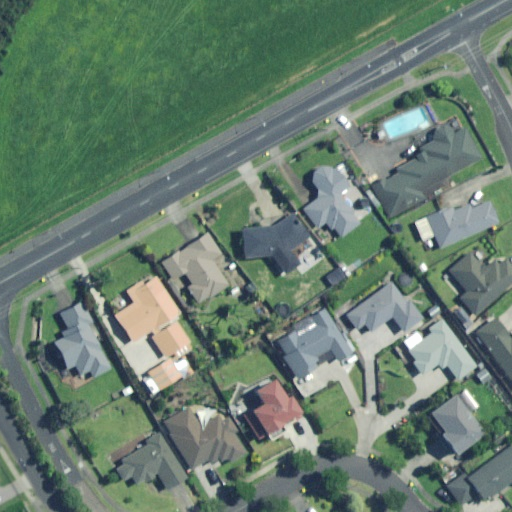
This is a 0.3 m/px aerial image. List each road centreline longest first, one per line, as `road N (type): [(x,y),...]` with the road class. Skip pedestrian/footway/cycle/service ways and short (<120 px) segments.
road 1 (residential): [(0,282),(457,26)]
road 2 (residential): [(415,511),(382,477),(338,463),(233,511)]
road 3 (residential): [(0,335),(96,511)]
